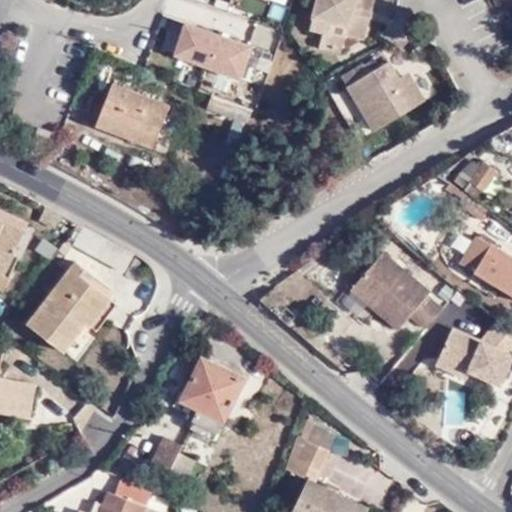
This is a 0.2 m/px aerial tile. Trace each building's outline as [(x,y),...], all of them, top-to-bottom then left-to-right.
[(189,10),(193,0),(182,0),(180,7),(189,10)] [(193,0),(189,10),(225,22),(232,0),(193,0)] [(376,0),(317,0),(309,29),(323,33),(330,35),(330,34),(334,23),(347,27),(345,33),(365,40),(376,0)] [(345,37),(330,34),(330,35),(323,33),(318,48),(340,55),(345,37)] [(414,76),(403,57),(401,54),(389,61),(401,82),(409,77),(424,101),(431,97),(418,73),(414,76)] [(252,71),(266,76),(272,61),(257,56),(252,71)] [(424,101),(409,77),(401,82),(389,61),(367,74),(362,65),(340,78),(373,133),(424,101)] [(218,79),(210,97),(239,109),(246,90),(218,79)] [(151,150),(167,110),(111,87),(94,127),(151,150)] [(259,95),(246,90),(239,109),(252,114),(259,95)] [(233,123),(246,128),(252,114),(239,109),(210,97),(205,111),(233,123)] [(431,113),(424,101),(373,133),(379,143),(431,113)] [(246,128),(233,123),(226,143),(239,148),(246,128)] [(52,144),(55,134),(39,128),(35,138),(52,144)] [(482,191),(496,172),(483,162),(467,182),(482,191)] [(487,211),(448,184),(443,191),(451,197),(453,194),(460,199),(456,205),(480,222),(487,211)] [(55,227),(61,216),(46,208),(40,219),(55,227)] [(0,211),(0,222),(24,233),(28,224),(0,211)] [(24,233),(0,222),(0,274),(10,279),(20,254),(15,252),(24,233)] [(134,254),(77,224),(67,244),(122,273),(134,254)] [(511,296),(511,257),(478,237),(460,265),(511,296)] [(409,317),(425,330),(441,310),(425,297),(428,294),(381,254),(355,285),(377,304),(372,310),(397,330),(409,317)] [(63,354),(85,326),(107,299),(89,284),(93,277),(73,263),(25,324),(63,354)] [(10,279),(0,274),(0,287),(5,290),(10,279)] [(350,291),(372,310),(377,304),(355,285),(350,291)] [(107,299),(85,326),(90,329),(111,302),(107,299)] [(508,357),(511,351),(511,332),(497,322),(486,339),(492,343),(489,349),(482,345),(451,331),(438,360),(467,373),(497,389),(511,359),(508,357)] [(492,343),(486,339),(482,345),(489,349),(492,343)] [(242,381),(201,360),(181,401),(198,409),(190,430),(212,442),(242,381)] [(464,380),(467,373),(438,360),(434,366),(464,380)] [(0,414),(29,421),(34,386),(0,379),(0,414)] [(318,427),(311,441),(334,452),(341,439),(318,427)] [(149,463),(169,472),(185,439),(164,430),(149,463)] [(311,441),(302,436),(288,471),(310,483),(296,511),(373,511),(319,484),(334,452),(311,441)] [(179,456),(172,473),(188,480),(195,463),(179,456)] [(152,487),(122,476),(116,494),(144,505),(152,487)] [(141,511),(144,505),(116,494),(109,492),(100,511),(141,511)]
